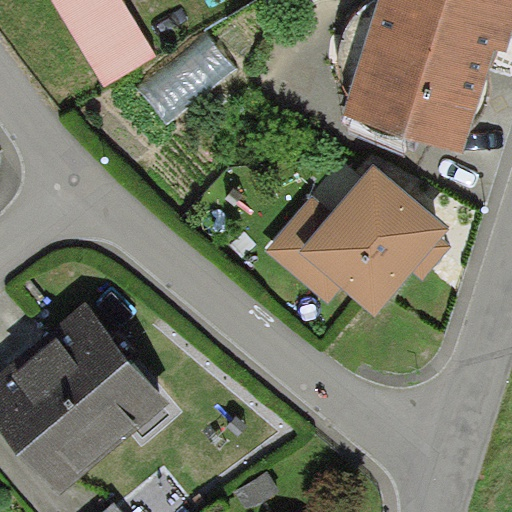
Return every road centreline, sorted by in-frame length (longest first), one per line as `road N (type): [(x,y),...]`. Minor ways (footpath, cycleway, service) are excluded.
road 1 (residential): [(78,184),(446,468)]
road 2 (residential): [(446,468),(511,267)]
road 3 (residential): [(0,77),(78,184)]
